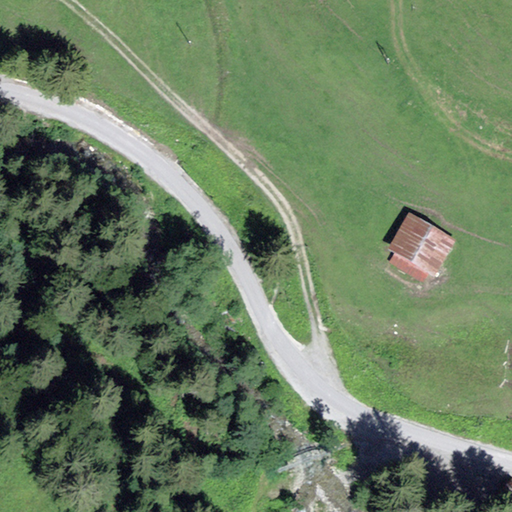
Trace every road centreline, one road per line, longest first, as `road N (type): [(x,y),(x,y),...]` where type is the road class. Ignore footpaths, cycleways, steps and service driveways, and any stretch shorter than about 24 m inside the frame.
road 1 (unclassified): [(0,90),(103,126),(175,183),(234,247),(284,346),(328,394),(374,420),(511,463)]
road 2 (track): [(156,81),(241,157),(285,210),(303,259),(328,394)]
road 3 (track): [(396,0),(403,52),(440,112),(511,154)]
road 4 (track): [(63,0),(156,81)]
